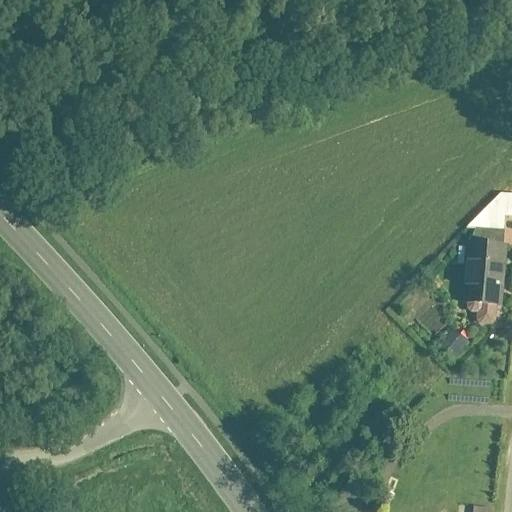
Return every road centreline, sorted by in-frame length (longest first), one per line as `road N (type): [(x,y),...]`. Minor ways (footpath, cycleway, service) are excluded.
road 1 (primary): [(173,404),(0,208)]
road 2 (residential): [(173,404),(55,456),(0,455)]
road 3 (primary): [(256,511),(173,404)]
